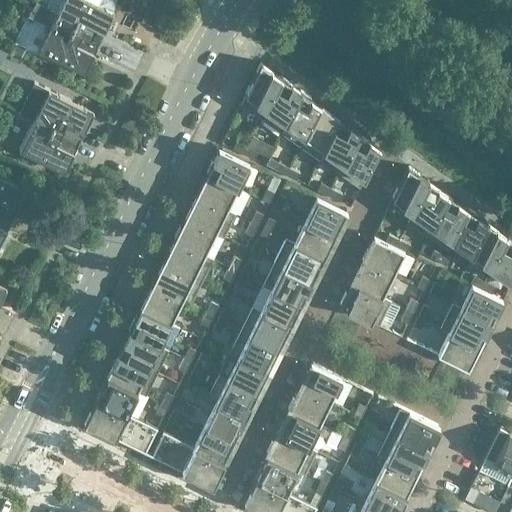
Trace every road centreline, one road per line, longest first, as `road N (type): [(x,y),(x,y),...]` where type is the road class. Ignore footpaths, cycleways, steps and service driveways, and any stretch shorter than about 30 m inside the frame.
road 1 (tertiary): [(19,435),(241,0)]
road 2 (residential): [(218,511),(392,148)]
road 3 (unclassified): [(168,511),(19,435)]
